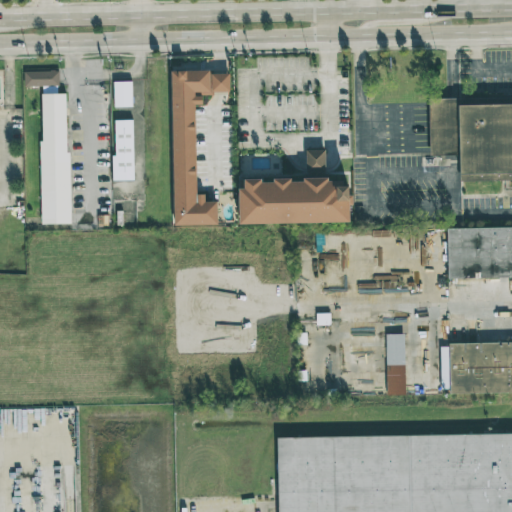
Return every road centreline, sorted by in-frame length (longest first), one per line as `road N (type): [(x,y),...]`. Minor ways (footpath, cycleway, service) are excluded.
road 1 (secondary): [(0,45),(511,33)]
road 2 (secondary): [(511,6),(0,17)]
